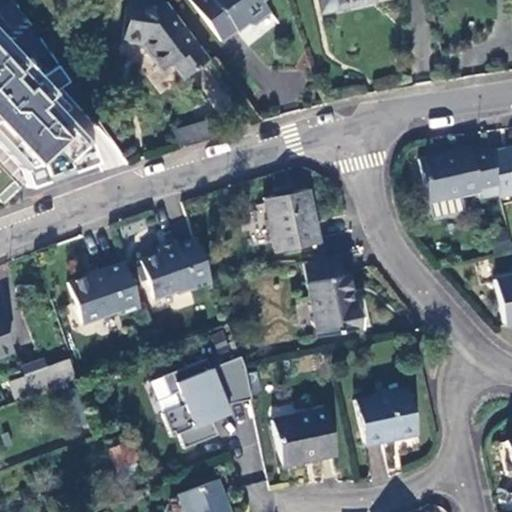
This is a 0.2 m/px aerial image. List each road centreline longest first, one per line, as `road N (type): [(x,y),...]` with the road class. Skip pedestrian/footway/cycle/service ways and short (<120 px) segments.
road 1 (residential): [(343,131),(0,246)]
road 2 (residential): [(343,131),(374,226),(471,344)]
road 3 (residential): [(511,99),(343,131)]
road 4 (unclassified): [(291,507),(457,480)]
road 5 (residential): [(471,344),(457,480)]
